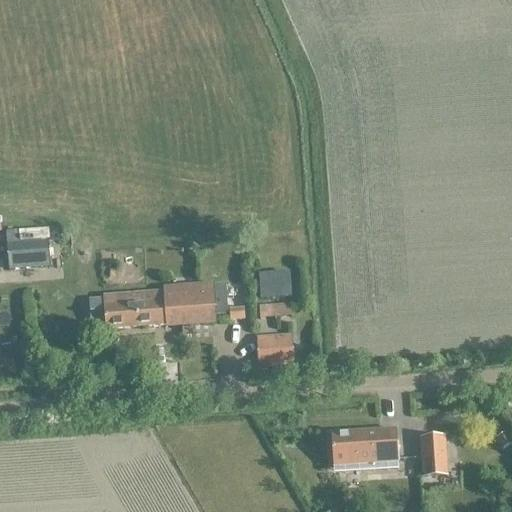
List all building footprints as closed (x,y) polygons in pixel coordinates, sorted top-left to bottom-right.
[(48,243),(6,246),(8,272),(19,271),(50,269),(49,254),(48,243)] [(217,286),(199,288),(106,295),(108,331),(219,323),(217,286)] [(292,335),(258,336),(259,366),(293,365),(292,335)] [(334,469),(384,466),(398,465),(396,430),(332,434),(334,469)] [(496,440),(502,450),(511,445),(505,435),(496,440)] [(420,441),(422,481),(448,479),(445,439),(420,441)]
